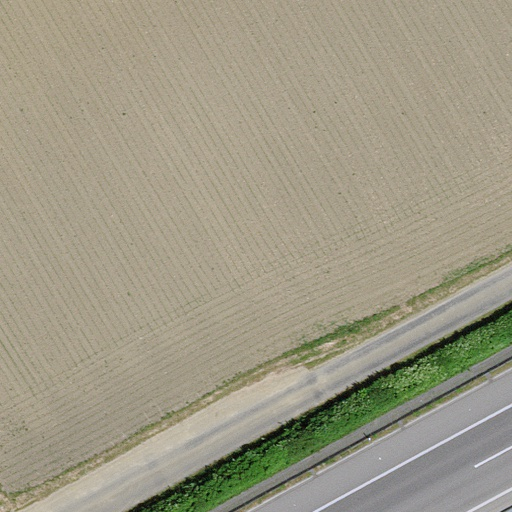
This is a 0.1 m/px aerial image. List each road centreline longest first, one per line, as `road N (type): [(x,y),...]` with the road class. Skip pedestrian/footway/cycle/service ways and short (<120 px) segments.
road 1 (track): [(87,511),(511,281)]
road 2 (motorway): [(511,446),(392,511)]
